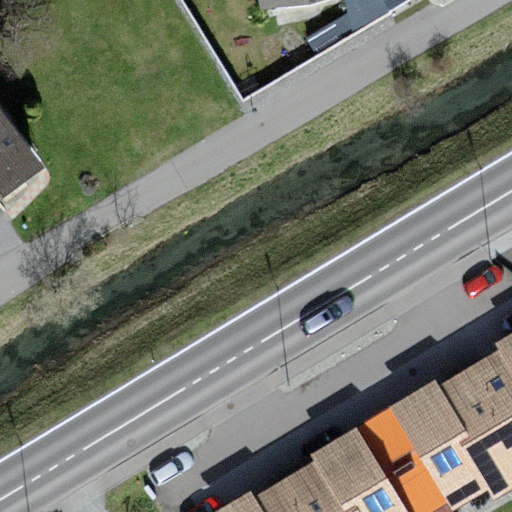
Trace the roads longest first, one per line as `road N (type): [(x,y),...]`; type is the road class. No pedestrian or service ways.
road 1 (secondary): [(0,487),(511,181)]
road 2 (residential): [(0,279),(463,0)]
